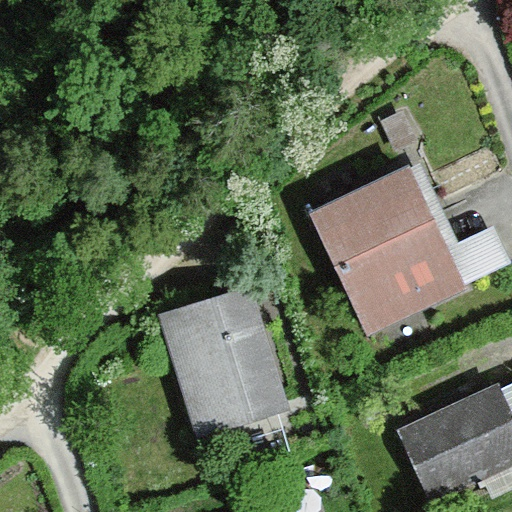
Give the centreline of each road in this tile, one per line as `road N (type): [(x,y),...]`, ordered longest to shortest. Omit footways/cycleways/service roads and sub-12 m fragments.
road 1 (track): [(433,23),(0,415)]
road 2 (residential): [(36,382),(77,511)]
